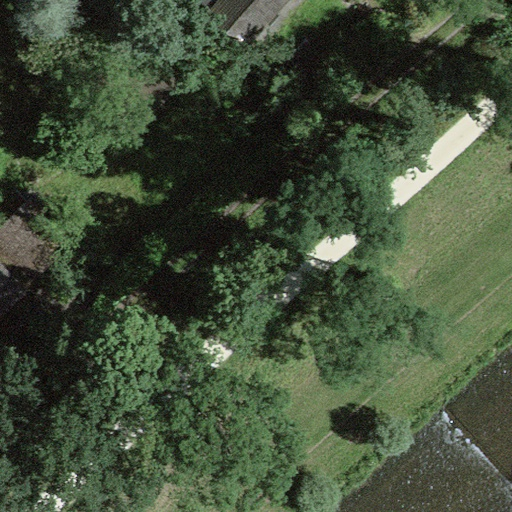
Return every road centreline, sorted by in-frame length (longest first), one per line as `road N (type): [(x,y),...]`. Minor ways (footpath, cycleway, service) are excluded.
road 1 (track): [(470,0),(0,420)]
road 2 (track): [(511,90),(46,511)]
